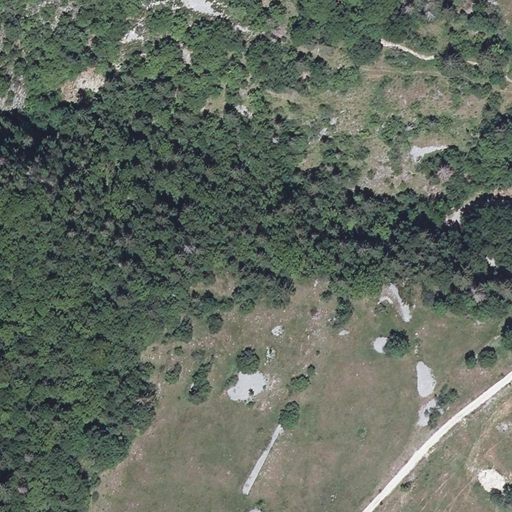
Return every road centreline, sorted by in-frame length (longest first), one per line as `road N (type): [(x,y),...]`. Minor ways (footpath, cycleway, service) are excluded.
road 1 (track): [(365,511),(443,429),(511,375)]
road 2 (unclassified): [(511,203),(474,202),(457,222),(482,260),(511,275)]
